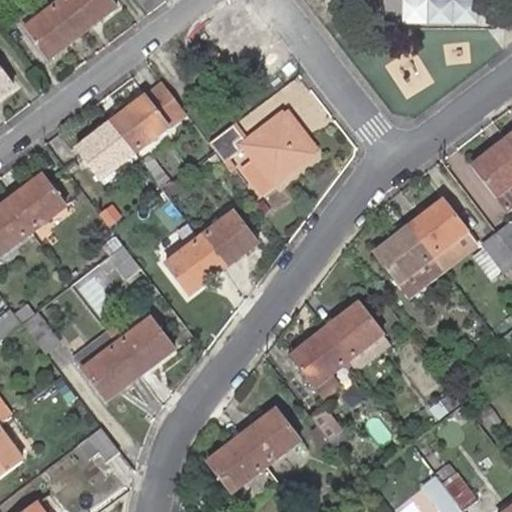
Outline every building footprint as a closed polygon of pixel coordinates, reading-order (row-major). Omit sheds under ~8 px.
[(111,0),(66,0),(61,5),(83,34),(117,8),(111,0)] [(138,0),(150,14),(167,1),(166,0),(138,0)] [(83,34),(61,5),(25,32),(47,61),(83,34)] [(0,67),(0,97),(14,87),(0,67)] [(146,98),(110,126),(133,156),(168,128),(185,116),(163,86),(146,98)] [(280,115),(310,154),(315,150),(286,111),(280,115)] [(271,184),(310,154),(280,115),(242,145),(254,161),(271,184)] [(133,156),(110,126),(74,153),(97,184),(133,156)] [(208,145),(212,151),(223,166),(239,153),(233,144),(239,140),(230,127),(208,145)] [(511,183),(511,145),(508,140),(473,166),(495,196),(503,190),(511,183)] [(153,157),(141,166),(161,191),(173,182),(153,157)] [(254,161),(242,170),(260,192),(271,184),(254,161)] [(43,177),(8,204),(31,234),(66,207),(43,177)] [(511,183),(503,190),(511,201),(511,183)] [(445,202),(410,229),(434,259),(467,234),(469,232),(445,202)] [(0,256),(31,234),(8,204),(0,210),(0,256)] [(234,214),(199,241),(221,270),(257,243),(234,214)] [(511,224),(498,236),(511,254),(511,224)] [(434,259),(410,229),(374,255),(398,286),(400,285),(434,259)] [(467,234),(434,259),(443,271),(475,244),(467,234)] [(511,270),(511,254),(498,236),(484,246),(507,274),(511,270)] [(221,270),(199,241),(164,267),(186,297),(221,270)] [(507,274),(484,246),(473,254),(496,283),(507,274)] [(141,271),(125,250),(111,261),(127,282),(141,271)] [(434,259),(400,285),(409,297),(442,270),(434,259)] [(326,331),(348,360),(384,334),(361,304),(326,331)] [(143,310),(109,336),(116,346),(150,321),(143,310)] [(0,341),(20,327),(8,312),(0,317),(0,341)] [(35,315),(20,327),(43,356),(57,345),(35,315)] [(150,321),(116,346),(139,376),(175,351),(152,320),(150,321)] [(312,388),(348,360),(326,331),(291,358),(312,388)] [(384,334),(348,360),(356,370),(391,344),(384,334)] [(109,336),(74,362),(81,371),(116,346),(109,336)] [(139,376),(116,346),(81,371),(104,402),(139,376)] [(445,382),(464,368),(456,357),(437,372),(445,382)] [(329,376),(312,388),(323,401),(339,389),(329,376)] [(464,407),(454,394),(432,411),(441,423),(464,407)] [(0,404),(0,423),(9,417),(0,404)] [(474,419),(486,435),(502,425),(489,407),(474,419)] [(323,409),(310,419),(327,441),(340,431),(323,409)] [(242,439),(264,468),(299,441),(277,412),(242,439)] [(99,431),(77,448),(86,459),(96,451),(106,464),(117,455),(99,431)] [(0,479),(22,463),(0,432),(0,479)] [(230,494),(264,468),(242,439),(208,465),(230,494)] [(458,474),(444,484),(465,510),(478,500),(458,474)] [(438,476),(423,488),(441,511),(462,511),(465,510),(444,484),(438,476)] [(511,495),(491,511),(506,511),(511,508),(511,495)]
